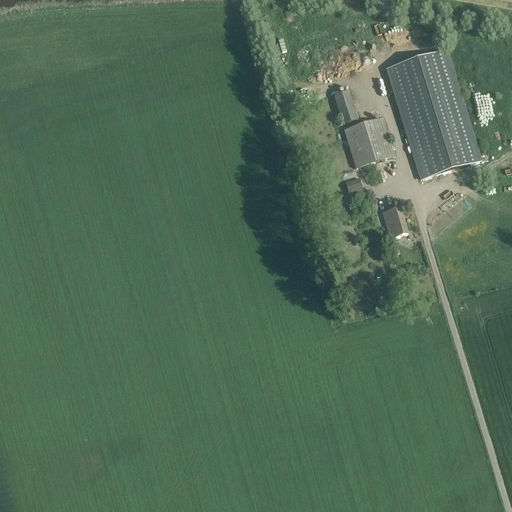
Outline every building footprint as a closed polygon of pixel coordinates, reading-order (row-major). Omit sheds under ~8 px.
[(287,31),(282,32),(286,45),(291,43),(287,31)] [(445,54),(388,71),(422,182),(480,164),(445,54)] [(474,94),(476,108),(490,106),(487,92),(474,94)] [(358,122),(349,93),(333,98),(342,127),(358,122)] [(394,159),(383,121),(344,133),(356,171),(394,159)] [(471,186),(478,180),(475,176),(468,181),(471,186)] [(362,189),(359,180),(346,185),(348,193),(362,189)] [(390,242),(408,236),(400,210),(382,215),(390,242)]
